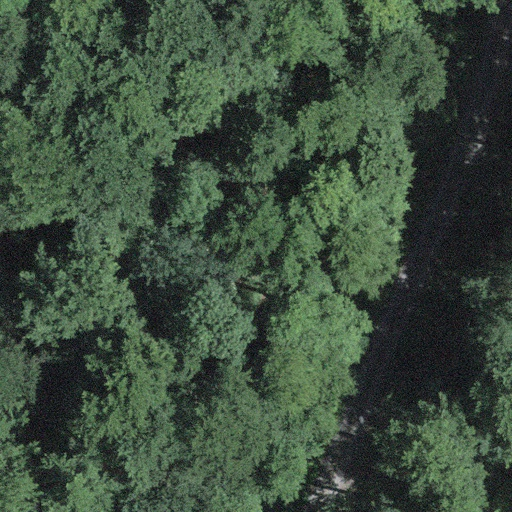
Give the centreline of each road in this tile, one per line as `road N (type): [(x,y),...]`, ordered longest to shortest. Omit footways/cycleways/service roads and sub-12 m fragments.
road 1 (track): [(331,511),(511,32)]
road 2 (track): [(36,511),(0,312)]
